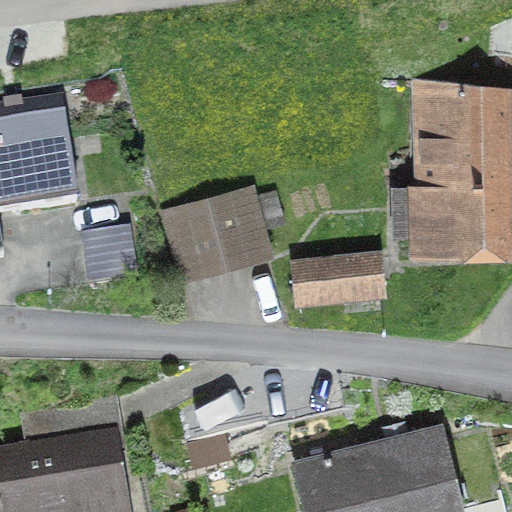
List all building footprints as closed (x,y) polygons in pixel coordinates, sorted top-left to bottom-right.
[(511,89),(422,89),(422,248),(511,247),(511,89)] [(71,98),(0,109),(0,216),(87,203),(71,98)] [(263,188),(172,214),(192,281),(282,255),(263,188)] [(131,230),(90,231),(91,278),(132,277),(131,230)] [(300,257),(304,304),(396,295),(391,248),(300,257)] [(473,511),(452,424),(300,462),(312,511),(473,511)] [(137,511),(122,425),(0,446),(0,511),(137,511)]
